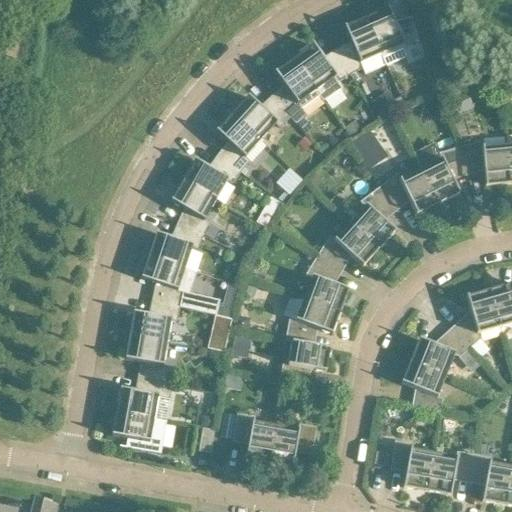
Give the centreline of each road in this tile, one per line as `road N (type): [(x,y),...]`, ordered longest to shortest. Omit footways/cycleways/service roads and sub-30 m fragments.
road 1 (residential): [(73,461),(92,330),(153,158),(185,108),(245,44),(318,0)]
road 2 (residential): [(511,245),(440,267),(382,327),(363,380),(341,511)]
road 3 (unclassified): [(326,511),(73,461)]
road 4 (unclassified): [(0,343),(24,204),(23,194),(0,185)]
